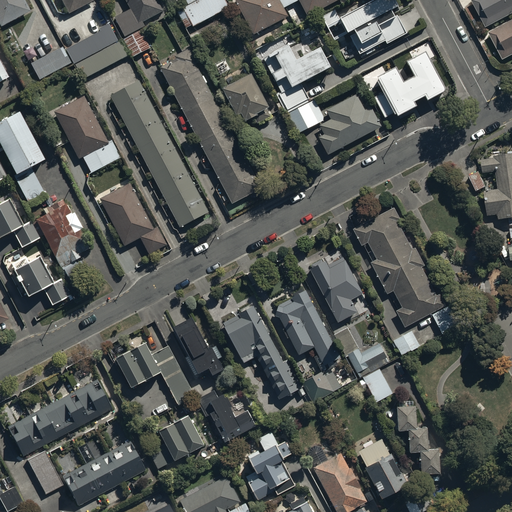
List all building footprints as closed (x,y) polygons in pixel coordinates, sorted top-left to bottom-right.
[(0,0),(0,24),(0,25),(30,9),(24,0),(0,0)] [(90,0),(61,0),(68,12),(90,0)] [(162,9),(157,0),(126,0),(130,7),(115,15),(126,36),(123,37),(132,56),(150,47),(140,26),(145,24),(142,19),(162,9)] [(193,24),(193,25),(229,6),(226,0),(196,0),(178,10),(186,27),(193,24)] [(284,6),(280,0),(236,0),(253,33),(288,15),(284,6)] [(280,0),(284,6),(295,0),(300,0),(308,14),(334,0),(280,0)] [(396,0),(366,0),(340,14),(360,53),(366,50),(367,53),(375,49),(373,45),(385,39),(386,42),(407,31),(398,13),(396,14),(392,7),(398,3),(396,0)] [(511,0),(479,0),(473,3),(486,29),(511,15),(511,23),(489,35),(503,62),(511,56),(511,0)] [(76,62),(120,40),(110,23),(98,29),(99,31),(66,48),(74,63),(76,62)] [(321,44),(297,56),(289,41),(268,51),(269,53),(263,56),(281,90),(276,93),(286,112),(287,112),(298,133),(326,118),(315,98),(309,101),(307,98),(309,97),(300,80),(331,64),(321,44)] [(71,62),(62,46),(31,62),(40,78),(71,62)] [(174,59),(160,66),(232,202),(228,205),(232,213),(266,195),(196,62),(200,60),(192,46),(173,56),(174,59)] [(0,77),(8,73),(0,58),(0,77)] [(430,87),(417,60),(414,61),(412,58),(407,61),(407,63),(373,79),(387,109),(419,93),(424,103),(441,95),(436,84),(430,87)] [(266,105),(268,104),(252,70),(235,78),(234,76),(227,79),(229,83),(224,85),(237,112),(242,110),(245,118),(254,114),(257,121),(270,115),(266,105)] [(208,210),(139,79),(111,94),(180,225),(208,210)] [(319,136),(328,153),(381,124),(364,94),(359,97),(356,93),(326,110),(331,117),(319,124),(325,133),(319,136)] [(108,141),(84,95),(54,110),(79,157),(83,155),(92,171),(121,155),(112,139),(108,141)] [(43,156),(18,107),(0,116),(0,144),(30,203),(46,195),(30,163),(43,156)] [(511,151),(494,153),(494,156),(481,158),(482,171),(496,169),(498,187),(484,189),(487,214),(498,213),(498,216),(508,215),(510,236),(511,235),(511,242),(508,243),(510,259),(511,258),(511,151)] [(485,185),(477,170),(468,175),(476,189),(485,185)] [(153,228),(130,182),(101,196),(125,243),(140,235),(149,253),(167,243),(158,225),(153,228)] [(0,234),(11,227),(22,245),(38,236),(29,219),(24,222),(8,195),(0,200),(0,234)] [(31,210),(70,282),(87,273),(78,256),(80,256),(78,253),(92,245),(73,210),(71,211),(66,201),(64,202),(62,197),(46,206),(44,203),(31,210)] [(376,257),(370,261),(387,292),(392,290),(401,307),(396,310),(404,325),(444,304),(438,292),(435,293),(420,264),(423,262),(415,246),(411,248),(396,219),(399,218),(393,206),(353,227),(361,244),(363,243),(367,240),(376,257)] [(43,285),(52,303),(70,293),(62,277),(56,280),(49,267),(52,266),(46,256),(44,257),(40,250),(27,257),(26,255),(12,262),(16,271),(15,272),(18,277),(19,277),(27,293),(43,285)] [(308,266),(336,323),(358,312),(350,296),(361,291),(343,255),(328,262),(325,257),(308,266)] [(335,357),(340,355),(306,288),(294,294),(297,298),(292,301),(290,297),(281,302),(284,307),(277,310),(286,327),(283,328),(288,336),(290,335),(299,353),(314,345),(318,353),(314,355),(322,369),(302,380),(312,400),(340,386),(332,370),(325,374),(323,371),(338,363),(335,357)] [(240,313),(224,321),(244,361),(256,354),(279,398),(289,392),(294,402),(300,399),(295,389),(297,388),(301,395),(306,393),(288,358),(286,359),(274,335),(271,336),(254,303),(239,311),(240,313)] [(444,306),(431,313),(443,335),(456,327),(444,306)] [(174,324),(189,352),(186,354),(196,372),(210,365),(214,372),(224,366),(218,355),(222,353),(216,343),(210,347),(192,314),(174,324)] [(361,374),(379,366),(386,362),(384,357),(386,356),(379,342),(360,351),(348,327),(334,333),(345,355),(347,354),(358,376),(361,374)] [(419,344),(411,329),(393,339),(401,353),(419,344)] [(196,395),(169,344),(152,353),(145,340),(116,356),(131,384),(161,368),(180,403),(196,395)] [(379,366),(361,374),(375,401),(392,393),(379,366)] [(23,454),(112,407),(97,379),(8,426),(23,454)] [(215,389),(197,398),(206,415),(212,412),(226,440),(256,424),(248,407),(235,413),(231,405),(233,404),(228,393),(226,394),(224,391),(218,394),(215,389)] [(416,425),(414,403),(395,404),(397,427),(407,426),(409,449),(419,449),(420,471),(439,469),(437,446),(429,446),(427,424),(416,425)] [(206,441),(189,412),(186,413),(183,408),(173,413),(176,418),(160,427),(167,440),(149,450),(159,468),(206,441)] [(278,492),(295,483),(282,458),(285,456),(284,455),(293,450),(288,439),(280,444),(272,430),(259,437),(265,447),(259,450),(259,449),(249,454),(258,470),(261,469),(263,473),(249,480),(259,497),(276,488),(278,492)] [(366,463),(364,464),(380,495),(414,477),(406,463),(398,467),(387,445),(385,446),(381,438),(359,450),(366,463)] [(79,504),(145,468),(129,439),(63,474),(79,504)] [(316,464),(314,465),(338,511),(364,511),(359,502),(367,498),(342,451),(328,458),(320,442),(308,449),(316,464)] [(63,483),(45,449),(27,458),(46,492),(63,483)] [(228,474),(181,498),(188,511),(221,511),(228,509),(229,511),(251,511),(246,502),(230,510),(229,507),(241,500),(228,474)] [(0,496),(7,510),(24,501),(15,485),(3,491),(0,484),(0,496)] [(418,489),(403,498),(411,511),(419,511),(429,506),(418,489)] [(173,511),(166,498),(158,502),(159,504),(143,511),(173,511)] [(315,511),(308,498),(294,505),(294,506),(283,511),(315,511)]
